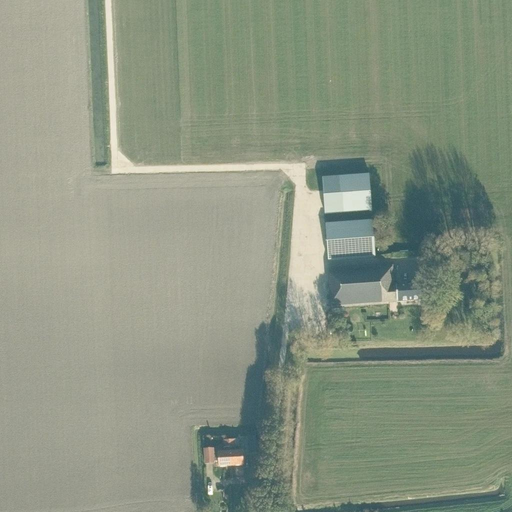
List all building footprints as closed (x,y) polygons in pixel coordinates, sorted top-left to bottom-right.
[(325,214),(373,210),(370,174),(322,178),(325,214)] [(329,261),(376,257),(373,221),(326,225),(329,261)] [(388,303),(425,300),(423,284),(393,286),(392,266),(328,271),(331,309),(388,304),(388,303)] [(258,450),(257,436),(243,437),(244,451),(258,450)] [(224,467),(243,466),(242,452),(235,452),(234,440),(224,441),(224,453),(223,453),(224,467)] [(224,467),(223,453),(213,454),(213,449),(204,450),(205,465),(214,464),(214,462),(218,462),(218,467),(224,467)]
